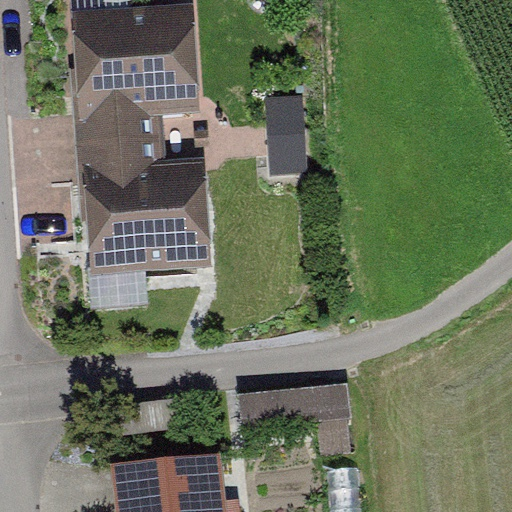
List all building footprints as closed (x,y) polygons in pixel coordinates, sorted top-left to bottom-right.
[(196,12),(69,19),(85,282),(221,274),(215,169),(149,173),(146,121),(202,118),(196,12)] [(313,170),(309,98),(275,100),(279,172),(313,170)] [(349,384),(237,395),(241,436),(315,429),(317,457),(355,453),(349,384)] [(174,403),(112,410),(116,443),(178,436),(174,403)] [(234,511),(227,457),(109,471),(113,511),(234,511)]
